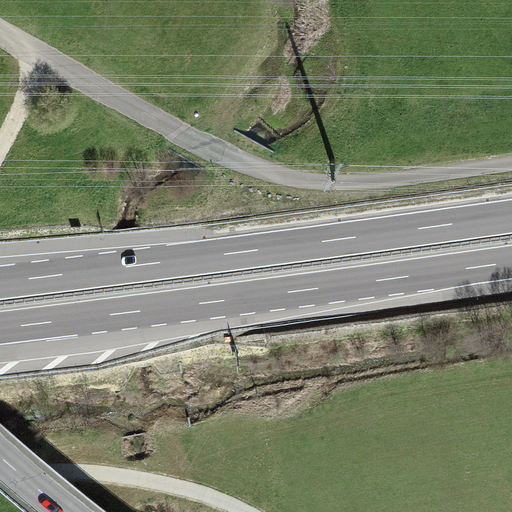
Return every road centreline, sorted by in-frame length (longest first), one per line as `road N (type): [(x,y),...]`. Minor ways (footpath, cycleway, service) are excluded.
road 1 (motorway): [(511,214),(0,282)]
road 2 (motorway): [(0,327),(511,261)]
road 3 (track): [(511,165),(302,180),(148,115)]
road 4 (track): [(0,473),(137,478),(246,511)]
road 5 (track): [(0,35),(148,115)]
